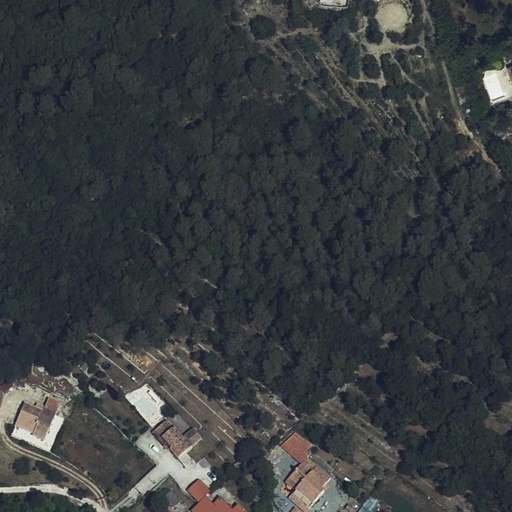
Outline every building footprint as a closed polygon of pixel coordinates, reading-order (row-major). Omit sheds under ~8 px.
[(511,81),(511,60),(510,61),(502,63),(508,83),(511,81)] [(12,424),(30,432),(27,439),(39,444),(56,406),(43,401),(37,416),(19,408),(12,424)] [(180,440),(179,441),(163,423),(151,432),(168,451),(176,444),(184,452),(188,449),(180,440)] [(12,424),(9,430),(27,439),(30,432),(12,424)] [(166,453),(168,451),(151,432),(148,435),(165,454),(166,453)] [(278,448),(299,466),(286,480),(296,489),(292,494),(288,497),(306,511),(321,494),(315,489),(320,484),(322,486),(328,479),(305,459),(313,450),(292,432),(278,448)] [(175,462),(181,456),(184,452),(176,444),(168,451),(166,453),(175,462)] [(181,469),(187,463),(181,456),(175,462),(181,469)] [(292,494),(296,489),(286,480),(282,485),(292,494)] [(326,489),(322,486),(320,484),(315,489),(321,494),(326,489)] [(185,495),(195,505),(206,495),(195,485),(185,495)] [(370,511),(375,503),(367,498),(359,511),(370,511)]
